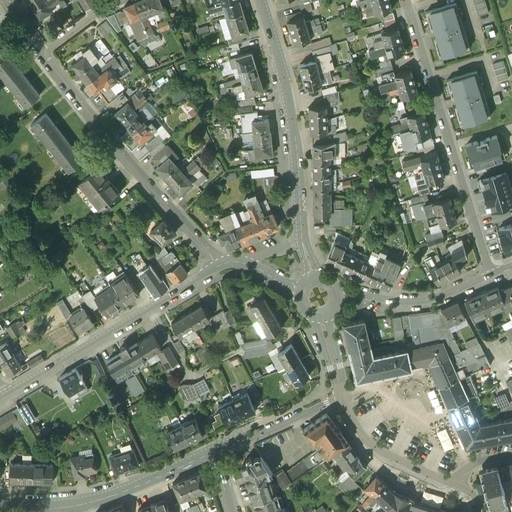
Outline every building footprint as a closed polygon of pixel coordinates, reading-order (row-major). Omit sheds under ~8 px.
[(27,0),(33,9),(46,1),(45,0),(27,0)] [(95,5),(91,0),(79,0),(86,10),(95,5)] [(146,0),(139,0),(134,2),(141,18),(145,16),(152,13),(146,0)] [(146,0),(152,13),(157,11),(162,9),(160,4),(161,2),(160,0),(146,0)] [(238,0),(223,5),(225,9),(227,17),(242,12),(238,0)] [(388,0),(380,0),(372,3),(373,8),(375,14),(391,9),(388,0)] [(484,0),(472,0),(477,15),(488,12),(484,0)] [(46,1),(33,9),(39,19),(43,16),(45,17),(48,15),(49,13),(52,10),(49,5),(46,1)] [(141,18),(134,2),(124,7),(126,11),(125,13),(127,17),(129,18),(131,22),(130,22),(138,41),(149,37),(141,18)] [(357,7),(360,17),(364,16),(363,11),(373,8),(372,3),(357,7)] [(456,3),(425,12),(431,30),(434,29),(437,37),(433,38),(439,57),(469,48),(456,3)] [(162,9),(157,11),(160,17),(165,15),(162,9)] [(120,12),(106,17),(117,31),(121,29),(120,25),(125,23),(120,12)] [(242,12),(227,17),(233,37),(248,32),(242,12)] [(149,25),(145,16),(141,18),(145,27),(149,25)] [(302,17),(287,22),(290,33),(306,28),(302,17)] [(163,30),(172,27),(169,20),(160,23),(163,30)] [(112,30),(105,21),(101,24),(108,33),(112,30)] [(108,33),(101,24),(96,28),(103,37),(108,33)] [(306,28),(290,33),(293,44),(309,40),(306,28)] [(397,28),(381,33),(382,39),(384,45),(401,40),(397,28)] [(109,51),(100,39),(95,42),(96,43),(90,47),(89,48),(83,52),(85,55),(81,58),(79,57),(76,60),(76,62),(72,64),(79,73),(101,58),(109,51)] [(382,39),(373,42),(374,47),(384,45),(382,39)] [(401,40),(384,45),(386,50),(388,56),(404,51),(401,40)] [(384,45),(374,47),(376,53),(386,50),(384,45)] [(39,96),(2,49),(0,50),(0,73),(25,106),(39,96)] [(250,53),(235,58),(238,66),(239,70),(254,66),(250,53)] [(324,56),(314,59),(317,73),(328,70),(324,56)] [(114,57),(109,61),(112,65),(118,73),(121,70),(123,69),(114,57)] [(101,58),(79,73),(86,83),(112,65),(109,61),(105,64),(101,58)] [(235,58),(229,60),(232,68),(238,66),(235,58)] [(314,59),(298,64),(301,77),(317,73),(314,59)] [(503,60),(492,63),(497,80),(508,77),(503,60)] [(112,65),(86,83),(93,93),(97,90),(99,90),(102,88),(102,86),(105,83),(107,86),(117,79),(115,75),(118,73),(112,65)] [(254,66),(239,70),(241,78),(243,83),(258,78),(254,66)] [(118,73),(115,75),(117,79),(118,80),(125,76),(121,70),(118,73)] [(328,70),(317,73),(301,77),(305,91),(311,89),(312,93),(318,91),(317,88),(332,84),(328,70)] [(394,75),(393,75),(397,87),(413,82),(410,70),(394,75)] [(393,71),(385,73),(388,83),(379,85),(381,91),(397,87),(393,75),(394,75),(393,71)] [(490,116),(476,71),(446,80),(452,99),(455,98),(458,105),(454,106),(460,125),(490,116)] [(258,78),(243,83),(244,87),(246,95),(262,91),(258,78)] [(413,82),(397,87),(399,92),(401,98),(417,93),(413,82)] [(118,95),(110,85),(101,92),(108,103),(117,96),(118,95)] [(335,85),(321,89),(323,95),(336,91),(335,85)] [(397,87),(381,91),(383,97),(390,95),(399,92),(397,87)] [(118,95),(117,96),(122,103),(121,103),(123,105),(129,101),(128,99),(122,92),(118,95)] [(140,99),(136,93),(128,99),(129,101),(123,105),(115,113),(123,123),(136,113),(144,106),(148,103),(145,99),(147,98),(144,95),(140,99)] [(499,94),(493,96),(495,103),(501,102),(499,94)] [(108,103),(106,105),(112,112),(121,103),(122,103),(117,96),(108,103)] [(255,97),(244,99),(245,106),(256,104),(255,97)] [(190,101),(185,105),(194,117),(199,113),(190,101)] [(144,106),(136,113),(139,116),(147,110),(144,106)] [(326,106),(309,107),(309,120),(325,120),(326,119),(326,106)] [(423,111),(406,116),(408,122),(410,129),(426,124),(423,111)] [(136,113),(123,123),(132,133),(144,123),(139,116),(136,113)] [(82,161),(45,114),(32,124),(68,172),(82,161)] [(262,120),(262,119),(257,119),(256,121),(252,121),(253,128),(253,132),(269,131),(268,120),(262,120)] [(325,120),(309,120),(310,134),(329,133),(329,127),(326,127),(326,119),(325,120)] [(157,129),(151,122),(147,126),(152,133),(157,129)] [(408,122),(398,125),(400,132),(410,129),(408,122)] [(147,126),(144,123),(132,133),(140,143),(152,133),(147,126)] [(426,124),(410,129),(411,133),(413,140),(430,135),(426,124)] [(269,131),(253,132),(254,137),(254,145),(270,143),(269,131)] [(476,141),(466,144),(470,157),(472,157),(475,167),(484,164),(502,159),(499,149),(500,149),(496,135),(485,138),(486,139),(477,142),(476,141)] [(326,144),(312,145),(313,170),(329,169),(329,163),(335,163),(335,141),(326,144)] [(162,143),(149,153),(153,157),(153,158),(166,147),(165,147),(162,143)] [(270,143),(254,145),(255,150),(256,156),(261,155),(262,157),(265,156),(266,155),(271,154),(270,143)] [(165,147),(166,147),(153,158),(153,157),(151,159),(158,167),(157,168),(164,176),(176,166),(172,162),(177,158),(167,145),(165,147)] [(433,145),(416,150),(417,156),(419,155),(419,156),(434,151),(433,145)] [(419,156),(419,155),(417,156),(401,161),(405,176),(423,171),(439,166),(435,155),(420,159),(419,156)] [(96,160),(87,167),(91,172),(98,167),(99,167),(101,166),(96,160)] [(484,164),(475,167),(477,172),(486,170),(484,164)] [(189,165),(181,172),(184,175),(192,168),(189,165)] [(176,166),(164,176),(172,186),(184,175),(181,172),(176,166)] [(438,179),(443,177),(440,166),(414,174),(418,190),(429,187),(428,182),(433,181),(433,184),(438,182),(438,179)] [(99,167),(98,167),(91,172),(79,183),(100,209),(107,203),(119,193),(99,167)] [(192,168),(184,175),(187,179),(195,172),(192,168)] [(274,168),(251,171),(252,178),(275,175),(274,168)] [(329,169),(313,170),(313,183),(329,183),(329,176),(329,169)] [(508,203),(511,202),(511,194),(505,171),(482,178),(485,186),(483,187),(487,202),(489,202),(492,210),(508,205),(508,203)] [(11,185),(3,174),(0,176),(0,182),(5,189),(11,185)] [(187,179),(184,175),(172,186),(179,194),(184,191),(186,191),(188,189),(188,186),(191,184),(187,179)] [(329,183),(313,183),(313,196),(329,195),(329,189),(329,183)] [(429,187),(418,190),(420,195),(430,192),(429,187)] [(426,193),(411,198),(412,204),(422,201),(428,200),(428,199),(426,193)] [(329,195),(313,196),(313,215),(329,215),(329,201),(329,195)] [(254,196),(245,200),(247,205),(253,203),(256,199),(254,196)] [(449,197),(429,203),(428,200),(422,201),(424,208),(414,211),(416,219),(426,216),(453,208),(449,197)] [(25,203),(21,198),(15,202),(20,207),(25,203)] [(263,216),(256,199),(253,203),(260,218),(263,216)] [(351,209),(333,208),(333,201),(329,201),(329,215),(329,224),(335,224),(350,224),(351,209)] [(424,208),(422,201),(412,204),(414,211),(424,208)] [(107,203),(100,209),(94,214),(98,220),(112,209),(107,203)] [(260,218),(253,203),(247,205),(251,216),(249,216),(251,221),(247,222),(255,240),(267,234),(266,233),(260,218)] [(453,208),(426,216),(428,221),(438,218),(440,225),(456,220),(453,208)] [(240,225),(234,210),(230,212),(236,227),(240,225)] [(236,227),(230,212),(225,214),(231,229),(236,227)] [(263,216),(260,218),(266,233),(278,228),(271,213),(263,216)] [(369,226),(373,228),(377,221),(373,218),(369,226)] [(175,233),(163,220),(150,231),(162,245),(166,242),(168,244),(172,241),(170,238),(175,233)] [(240,225),(236,227),(242,242),(242,243),(242,245),(255,240),(247,222),(240,225)] [(511,223),(498,227),(505,251),(511,248),(511,223)] [(231,229),(218,235),(222,243),(225,242),(228,248),(242,243),(242,242),(236,227),(231,229)] [(441,228),(424,234),(426,240),(441,235),(443,235),(441,228)] [(374,245),(378,238),(371,235),(368,242),(374,245)] [(441,235),(433,238),(435,245),(443,242),(441,235)] [(426,240),(428,247),(435,245),(433,238),(426,240)] [(448,246),(450,251),(452,254),(455,260),(467,254),(462,238),(448,246)] [(334,239),(325,261),(342,269),(349,254),(344,251),(347,245),(334,239)] [(164,246),(151,254),(157,260),(169,252),(164,246)] [(187,274),(171,251),(169,252),(157,260),(160,264),(166,259),(170,264),(163,269),(169,276),(174,283),(187,274)] [(384,256),(377,253),(374,259),(372,264),(366,279),(378,285),(388,289),(398,264),(393,262),(395,258),(385,254),(384,256)] [(355,256),(349,254),(342,269),(354,274),(361,259),(355,256)] [(447,257),(440,261),(449,276),(460,269),(455,260),(452,254),(447,257)] [(141,258),(133,264),(139,273),(146,269),(148,267),(141,258)] [(367,261),(361,259),(354,274),(366,279),(372,264),(367,261)] [(429,267),(428,268),(437,282),(449,276),(440,261),(434,265),(429,267)] [(162,280),(157,284),(146,269),(139,273),(151,288),(150,288),(155,295),(167,288),(162,280)] [(125,273),(110,284),(111,285),(124,303),(124,304),(139,294),(125,273)] [(174,283),(169,276),(162,280),(167,288),(174,283)] [(511,283),(499,289),(505,304),(507,308),(511,305),(511,283)] [(95,297),(100,305),(108,314),(110,312),(112,313),(116,310),(116,308),(124,303),(111,285),(95,297)] [(497,286),(481,292),(488,309),(495,306),(496,308),(505,304),(499,289),(497,286)] [(100,305),(95,297),(90,290),(81,296),(92,311),(100,305)] [(481,292),(464,299),(472,316),(479,313),(480,315),(489,311),(488,309),(481,292)] [(263,297),(249,305),(258,320),(272,312),(263,297)] [(70,313),(62,299),(56,303),(64,316),(70,313)] [(457,300),(441,307),(448,323),(464,315),(457,300)] [(201,305),(186,314),(194,327),(209,318),(201,305)] [(448,323),(441,307),(434,310),(408,314),(410,326),(437,321),(441,340),(444,345),(456,340),(454,336),(449,325),(448,323)] [(86,314),(83,308),(70,316),(79,331),(93,323),(89,315),(89,314),(88,313),(86,314)] [(272,312),(258,320),(267,335),(280,328),(272,312)] [(186,314),(171,323),(179,336),(194,327),(186,314)] [(501,323),(511,342),(511,318),(511,317),(501,323)] [(363,319),(343,324),(349,349),(369,345),(363,319)] [(19,321),(7,328),(10,333),(22,326),(19,321)] [(459,326),(457,321),(449,325),(454,336),(459,333),(457,330),(458,330),(457,327),(459,326)] [(22,326),(10,333),(13,339),(25,332),(22,326)] [(203,330),(198,333),(202,341),(208,338),(203,330)] [(238,331),(233,334),(236,341),(241,338),(238,331)] [(198,333),(192,337),(197,344),(202,341),(198,333)] [(160,348),(152,334),(137,343),(145,357),(160,348)] [(268,337),(243,342),(246,357),(271,352),(268,337)] [(414,346),(406,348),(411,366),(431,363),(449,355),(444,345),(441,340),(414,346)] [(6,342),(0,345),(0,359),(1,362),(14,354),(6,342)] [(137,343),(107,361),(117,379),(132,370),(130,366),(145,357),(137,343)] [(290,344),(277,352),(286,367),(299,360),(290,344)] [(371,350),(369,345),(349,349),(357,380),(411,368),(411,366),(406,348),(393,351),(392,346),(371,350)] [(178,361),(168,346),(157,353),(166,368),(178,361)] [(14,354),(1,362),(8,373),(21,365),(14,354)] [(431,363),(429,364),(438,386),(458,377),(454,367),(449,355),(431,363)] [(36,357),(27,362),(30,367),(39,362),(36,357)] [(476,357),(454,367),(458,377),(467,373),(481,367),(476,357)] [(100,365),(97,358),(91,361),(97,376),(104,373),(100,365)] [(299,360),(286,367),(295,382),(308,375),(299,360)] [(75,367),(59,377),(68,393),(85,383),(75,367)] [(458,377),(438,386),(447,406),(467,397),(476,393),(467,373),(458,377)] [(135,374),(126,380),(134,393),(143,388),(135,374)] [(203,378),(193,383),(197,392),(208,387),(203,378)] [(197,392),(193,383),(183,383),(179,385),(185,398),(193,398),(199,396),(197,392)] [(246,392),(232,399),(240,416),(254,409),(246,392)] [(467,397),(447,406),(456,426),(476,417),(467,397)] [(232,399),(218,405),(226,422),(240,416),(232,399)] [(27,423),(18,408),(13,411),(18,419),(16,420),(21,427),(27,423)] [(13,411),(0,418),(0,429),(16,420),(18,419),(13,411)] [(347,443),(326,414),(302,431),(316,450),(319,448),(321,450),(309,458),(309,459),(315,466),(320,463),(324,459),(333,454),(347,443)] [(194,417),(180,423),(188,440),(202,434),(194,417)] [(479,425),(476,417),(456,426),(461,437),(466,447),(506,440),(502,420),(479,425)] [(511,418),(502,420),(506,440),(511,438),(511,418)] [(180,423),(166,430),(174,447),(188,440),(180,423)] [(256,443),(259,452),(291,441),(288,432),(256,443)] [(347,443),(333,454),(345,470),(346,469),(358,458),(347,443)] [(132,448),(109,456),(115,473),(138,465),(132,448)] [(80,455),(70,457),(75,477),(84,475),(83,472),(96,470),(92,454),(80,456),(80,455)] [(287,478),(281,470),(273,476),(283,489),(315,466),(309,459),(309,458),(308,456),(286,472),(289,476),(287,478)] [(260,457),(242,466),(257,511),(271,511),(281,508),(276,493),(272,495),(265,476),(272,474),(260,457)] [(358,458),(346,469),(350,474),(338,484),(344,490),(349,494),(358,484),(353,480),(355,479),(355,478),(366,467),(358,458)] [(330,467),(324,459),(320,463),(325,470),(330,467)] [(31,464),(10,464),(9,481),(31,482),(31,464)] [(52,464),(31,464),(31,482),(52,482),(52,464)] [(495,465),(478,470),(488,506),(492,507),(506,503),(503,492),(504,491),(502,483),(502,482),(498,469),(498,467),(495,465)] [(511,479),(508,466),(498,469),(502,482),(502,483),(503,486),(507,485),(510,497),(511,496),(511,479)] [(200,473),(186,478),(193,495),(207,489),(200,473)] [(375,475),(364,488),(369,493),(361,502),(364,505),(366,503),(384,483),(375,475)] [(186,478),(172,484),(179,501),(193,495),(186,478)] [(394,492),(384,483),(366,503),(364,505),(368,507),(375,499),(386,508),(394,492)] [(386,508),(384,511),(402,511),(408,500),(394,492),(386,508)] [(362,506),(355,499),(350,504),(357,511),(362,506)] [(170,511),(165,500),(138,511),(170,511)] [(408,500),(402,511),(409,511),(413,502),(408,500)] [(439,510),(413,502),(409,511),(438,511),(439,510)]
